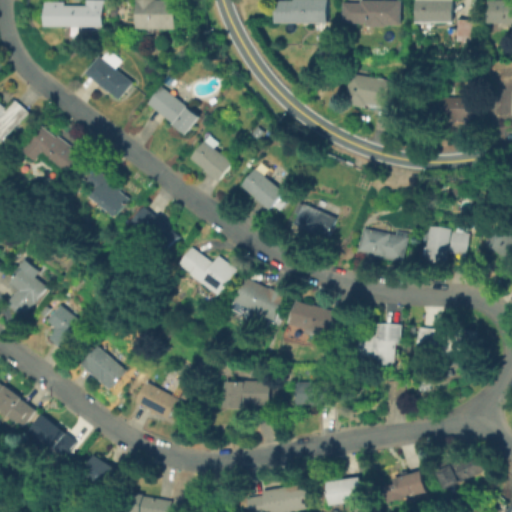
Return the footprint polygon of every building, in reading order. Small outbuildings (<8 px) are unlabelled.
[(182,0),(182,33),(139,33),(139,0),(182,0)] [(295,24),(278,24),(278,1),(295,1),(295,0),(331,0),(331,24),(295,24)] [(418,1),(456,0),(457,24),(419,25),(418,1)] [(511,0),(511,23),(494,23),(494,0),(511,0)] [(47,2),(67,2),(67,6),(86,5),(86,1),(105,1),(106,28),(47,28),(47,2)] [(345,3),(405,2),(405,26),(345,26),(345,3)] [(478,22),(477,43),(462,42),(463,21),(478,22)] [(102,55),(136,83),(121,102),(87,74),(102,55)] [(351,70),(401,80),(393,113),(344,101),(351,70)] [(164,88),(203,119),(189,136),(150,105),(164,88)] [(0,134),(0,99),(8,106),(16,97),(32,113),(7,141),(0,134)] [(439,98),(478,98),(478,121),(458,121),(458,124),(439,124),(439,98)] [(85,156),(73,174),(44,154),(39,162),(25,152),(42,126),(85,156)] [(212,137),(222,145),(221,146),(240,162),(224,183),(194,159),(212,137)] [(243,188),(257,169),(286,191),(272,209),(243,188)] [(122,216),(97,196),(100,192),(90,185),(100,172),(134,199),(122,216)] [(304,204),(339,218),(330,238),(296,225),(304,204)] [(135,221),(147,206),(182,234),(170,249),(135,221)] [(506,220),(511,224),(511,261),(489,245),(506,220)] [(433,225),(484,236),(482,245),(472,243),(469,257),(454,254),(451,266),(425,261),(433,225)] [(360,251),(366,228),(412,239),(406,262),(360,251)] [(182,264),(193,248),(216,264),(221,256),(239,269),(222,293),(182,264)] [(27,315),(12,303),(22,290),(11,281),(27,259),(44,272),(40,277),(50,285),(27,315)] [(238,301),(250,279),(286,299),(274,321),(238,301)] [(293,323),(300,302),(347,316),(341,337),(293,323)] [(64,306),(91,326),(72,353),(53,340),(62,328),(52,321),(64,306)] [(401,365),(361,364),(361,336),(381,337),(381,325),(411,325),(411,349),(401,349),(401,365)] [(424,328),(472,330),(471,358),(423,356),(424,328)] [(84,365),(98,347),(133,373),(120,391),(84,365)] [(403,380),(387,379),(386,398),(402,398),(403,380)] [(0,381),(41,411),(29,428),(0,407),(0,381)] [(246,407),(226,407),(226,382),(274,382),(274,403),(246,403),(246,407)] [(300,383),(338,383),(338,405),(300,405),(300,383)] [(141,403),(151,384),(181,400),(172,419),(141,403)] [(45,417),(79,442),(69,456),(34,432),(45,417)] [(449,488),(441,468),(480,451),(488,471),(449,488)] [(96,456),(120,473),(109,489),(85,473),(96,456)] [(421,472),(426,493),(390,502),(385,481),(421,472)] [(330,483),(363,478),(367,499),(334,504),(330,483)] [(307,509),(289,511),(260,511),(257,491),(303,484),(307,509)] [(127,511),(130,494),(172,501),(170,511),(127,511)] [(511,511),(511,501),(501,511),(511,511)]
